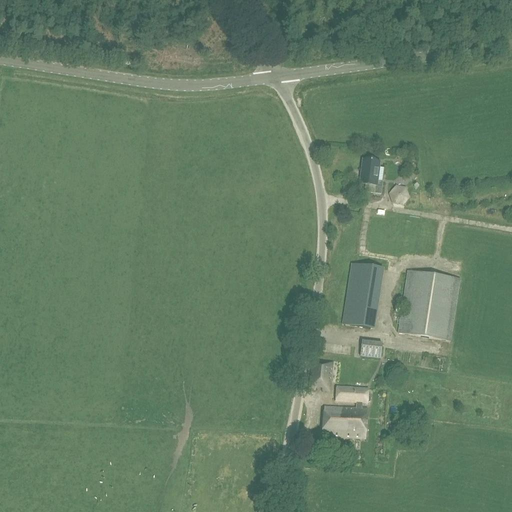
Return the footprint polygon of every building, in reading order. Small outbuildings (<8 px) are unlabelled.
[(380,162),(364,160),(360,184),(366,185),(365,192),(381,195),(383,182),(377,181),(380,162)] [(392,205),(403,206),(410,198),(407,188),(396,186),(388,195),(392,205)] [(342,325),(371,329),(380,269),(352,264),(342,325)] [(399,334),(451,342),(460,280),(408,272),(399,334)] [(380,359),(382,344),(362,342),(360,357),(380,359)] [(329,391),(333,363),(326,362),(325,363),(319,362),(319,361),(313,360),(309,389),(315,390),(316,384),(323,385),(322,390),(329,391)] [(369,389),(337,388),(336,402),(357,403),(356,409),(325,407),(323,436),(366,439),(368,409),(362,409),(363,403),(368,404),(369,389)]
